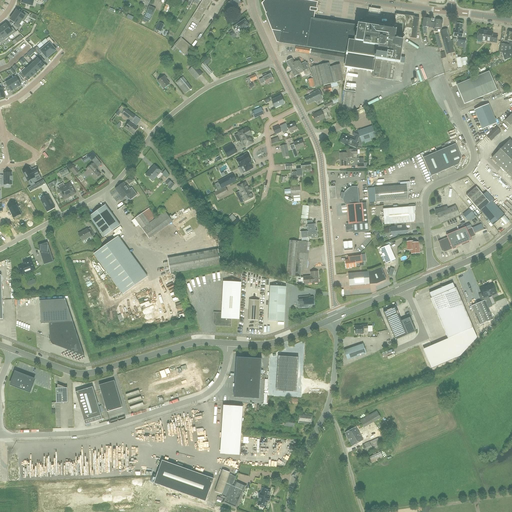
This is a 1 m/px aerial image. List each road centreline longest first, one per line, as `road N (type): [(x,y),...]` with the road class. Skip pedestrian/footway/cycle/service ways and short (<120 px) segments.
road 1 (residential): [(0,249),(113,184),(162,122),(204,88),(275,61)]
road 2 (unclassified): [(227,343),(219,381),(202,396),(93,431),(0,432)]
road 3 (unclassified): [(435,275),(424,200),(435,185),(470,168),(473,157),(440,74)]
road 4 (primary): [(227,343),(194,342),(80,374),(11,349)]
road 5 (residential): [(336,317),(314,138)]
